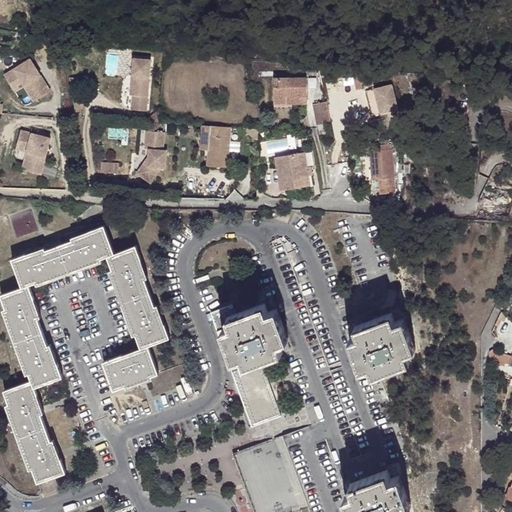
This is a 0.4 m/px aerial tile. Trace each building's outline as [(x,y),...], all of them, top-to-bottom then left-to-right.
[(152,59),(134,58),(130,95),(133,96),(131,109),(147,110),(152,59)] [(28,68),(0,80),(6,94),(17,89),(18,93),(24,91),(27,98),(25,99),(29,109),(43,102),(28,68)] [(274,77),(274,102),(286,102),(286,95),(307,95),(307,77),(274,77)] [(356,82),(333,86),(339,115),(356,112),(352,95),(358,93),(356,82)] [(392,85),(375,89),(381,113),(398,109),(392,85)] [(17,89),(6,94),(8,98),(18,93),(17,89)] [(24,91),(18,93),(26,110),(29,109),(25,99),(27,98),(24,91)] [(286,102),(274,102),(274,107),(291,107),(291,102),(307,102),(307,95),(286,95),(286,102)] [(331,121),(326,101),(314,103),(318,124),(326,122),(331,121)] [(231,127),(203,124),(201,149),(208,149),(209,134),(231,136),(231,127)] [(21,130),(17,144),(28,147),(27,151),(33,153),(31,160),(28,159),(26,170),(41,174),(50,138),(21,130)] [(165,132),(148,131),(145,163),(137,174),(151,183),(162,168),(166,168),(167,149),(164,149),(165,132)] [(209,134),(208,149),(207,165),(228,167),(231,136),(209,134)] [(372,179),(374,179),(379,178),(379,186),(380,193),(394,192),(391,149),(389,149),(389,143),(372,144),(372,150),(370,150),(372,179)] [(33,153),(27,151),(22,169),(26,170),(28,159),(31,160),(33,153)] [(304,151),(282,155),(289,188),(311,184),(309,173),(307,164),(304,151)] [(289,188),(282,155),(277,156),(283,189),(289,188)] [(119,164),(101,163),(101,172),(118,173),(119,164)] [(5,389),(10,403),(22,436),(34,468),(39,481),(67,471),(62,457),(57,459),(55,454),(60,452),(57,445),(52,446),(50,440),(52,440),(42,413),(41,414),(39,408),(43,407),(40,399),(36,401),(34,395),(38,394),(35,385),(63,375),(58,361),(54,363),(52,358),(56,356),(53,348),(49,350),(47,344),(49,344),(39,317),(37,318),(35,312),(40,311),(37,303),(32,305),(30,299),(35,298),(30,284),(37,281),(69,269),(101,257),(108,255),(113,268),(126,301),(138,333),(142,347),(105,360),(115,388),(127,384),(152,375),(159,372),(149,344),(170,337),(165,323),(160,324),(158,319),(163,317),(160,309),(156,311),(154,306),(155,305),(145,278),(143,279),(141,273),(146,272),(144,264),(139,266),(137,260),(142,259),(136,245),(115,252),(105,224),(91,229),(93,234),(87,236),(85,231),(78,234),(80,239),(74,241),(74,239),(47,249),(47,251),(42,253),(40,248),(32,251),(34,255),(29,257),(27,253),(13,258),(23,286),(2,293),(7,307),(19,340),(31,372),(33,379),(5,389)] [(69,269),(37,281),(38,284),(73,271),(102,261),(101,257),(69,269)] [(126,301),(113,268),(110,269),(123,302),(134,335),(138,333),(126,301)] [(212,312),(218,329),(225,327),(237,359),(244,356),(247,365),(233,370),(253,425),(281,414),(261,360),(283,352),(280,343),(286,341),(274,309),(268,311),(265,303),(237,313),(233,304),(212,312)] [(27,373),(31,372),(19,340),(7,307),(4,308),(17,344),(27,373)] [(277,308),(274,309),(286,341),(290,339),(277,308)] [(358,335),(352,337),(364,368),(370,366),(373,375),(409,361),(406,353),(412,350),(400,319),(394,322),(391,312),(355,326),(358,335)] [(404,318),(400,319),(412,350),(415,349),(404,318)] [(225,327),(218,329),(233,370),(247,365),(244,356),(237,359),(225,327)] [(364,368),(352,337),(349,339),(361,370),(364,368)] [(152,375),(127,384),(128,388),(153,378),(152,375)] [(22,436),(10,403),(7,404),(19,438),(30,469),(34,468),(22,436)] [(508,456),(499,453),(494,467),(502,470),(508,456)] [(354,492),(348,494),(354,511),(402,511),(402,509),(408,507),(396,476),(390,478),(387,470),(351,483),(354,492)] [(399,475),(396,476),(408,507),(411,506),(399,475)] [(354,511),(348,494),(345,495),(351,511),(354,511)]
